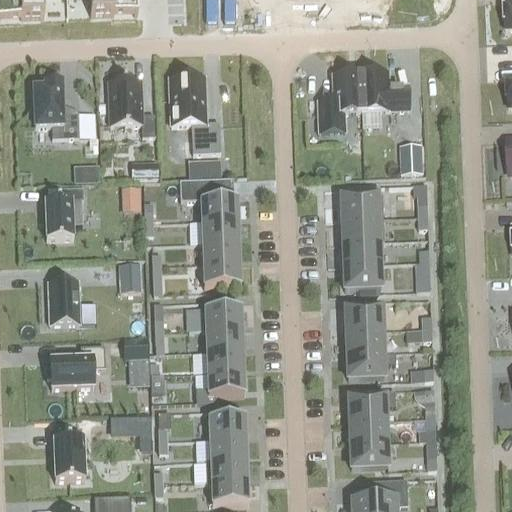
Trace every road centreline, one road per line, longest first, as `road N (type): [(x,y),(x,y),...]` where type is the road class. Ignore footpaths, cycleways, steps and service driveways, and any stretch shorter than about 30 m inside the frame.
road 1 (residential): [(484,511),(466,35)]
road 2 (residential): [(297,511),(280,45)]
road 3 (residential): [(0,55),(280,45)]
road 4 (residential): [(280,45),(466,35)]
